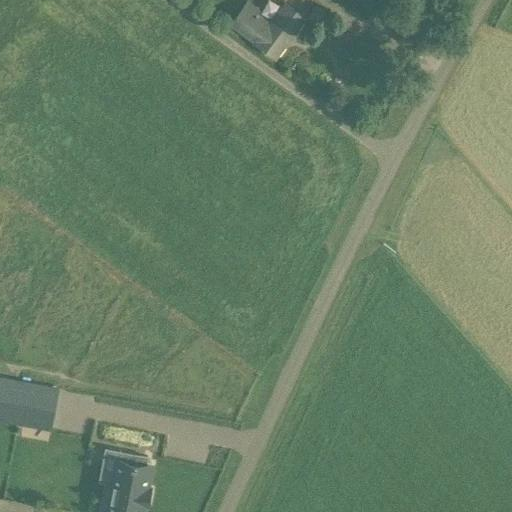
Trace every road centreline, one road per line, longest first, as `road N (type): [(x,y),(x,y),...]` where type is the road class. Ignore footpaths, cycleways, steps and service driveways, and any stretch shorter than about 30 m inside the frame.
road 1 (unclassified): [(220,511),(309,314),(486,0)]
road 2 (unknown): [(157,0),(386,168)]
